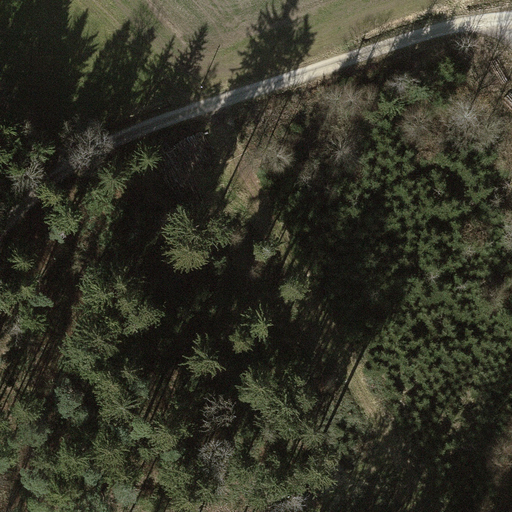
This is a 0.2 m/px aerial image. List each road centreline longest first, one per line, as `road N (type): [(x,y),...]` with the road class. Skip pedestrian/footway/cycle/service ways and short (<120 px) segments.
road 1 (track): [(0,226),(42,184),(117,140),(395,43),(511,17)]
road 2 (track): [(204,107),(223,127),(362,395)]
road 3 (track): [(204,107),(92,0)]
